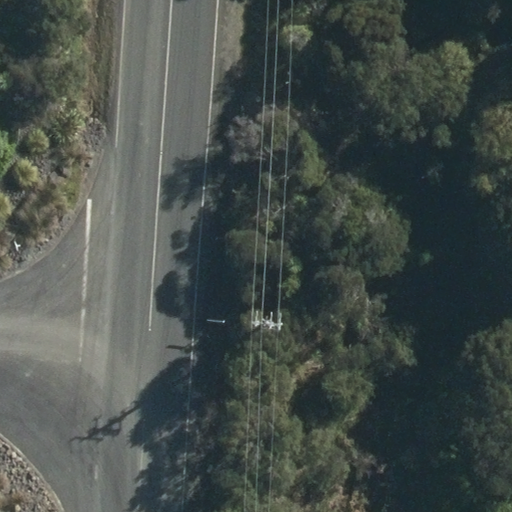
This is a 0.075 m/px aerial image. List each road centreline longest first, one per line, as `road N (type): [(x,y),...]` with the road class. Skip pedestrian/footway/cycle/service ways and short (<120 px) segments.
road 1 (unclassified): [(173,0),(148,371)]
road 2 (residential): [(0,359),(148,371)]
road 3 (unclassified): [(148,371),(140,511)]
